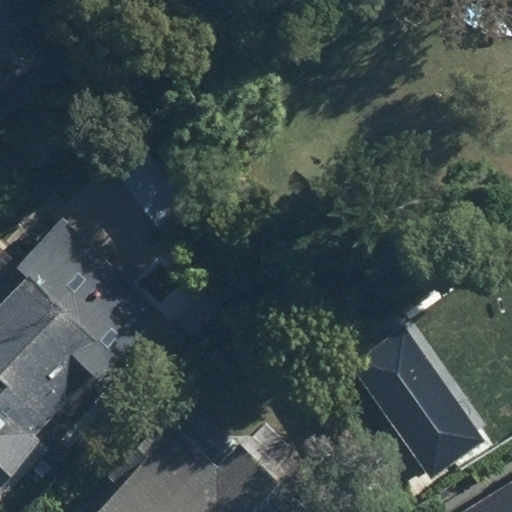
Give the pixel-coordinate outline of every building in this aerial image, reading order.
[(0,0),(0,116),(84,65),(44,0),(0,0)] [(63,204),(0,271),(0,479),(167,301),(63,204)] [(397,309),(342,347),(423,463),(477,425),(397,309)] [(220,449),(179,413),(92,511),(329,511),(236,431),(220,449)] [(511,511),(511,478),(470,505),(474,511),(511,511)]
